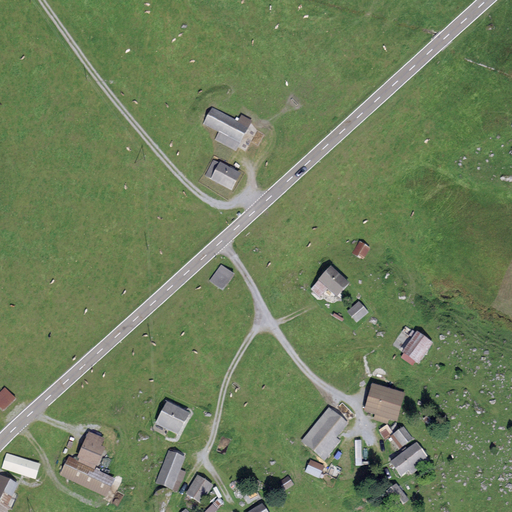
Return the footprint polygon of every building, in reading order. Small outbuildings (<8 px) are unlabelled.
[(251,132),(216,113),(207,128),(232,141),(228,148),(239,154),(251,132)] [(247,181),(223,168),(214,183),(239,196),(247,181)] [(372,252),(361,246),(354,258),(364,264),(372,252)] [(237,280),(223,270),(212,286),(227,296),(237,280)] [(355,288),(336,271),(315,295),(323,301),(332,291),(343,301),(355,288)] [(364,306),(351,315),(359,326),(371,317),(364,306)] [(436,347),(420,336),(408,354),(423,365),(436,347)] [(410,397),(376,386),(367,415),(377,418),(376,422),(390,426),(391,422),(402,425),(410,397)] [(18,402),(8,390),(0,396),(0,410),(4,414),(18,402)] [(186,414),(168,405),(159,423),(177,432),(186,414)] [(350,425),(330,410),(303,445),(326,463),(342,443),(338,440),(350,425)] [(410,432),(399,441),(408,453),(393,465),(407,482),(433,462),(410,432)] [(106,445),(87,437),(79,457),(98,465),(106,445)] [(188,460),(172,453),(159,486),(176,493),(188,460)] [(46,467),(9,456),(5,471),(41,482),(46,467)] [(121,483),(72,460),(63,478),(113,501),(121,483)] [(330,472),(313,464),(309,473),(326,481),(330,472)] [(11,511),(24,487),(6,478),(0,490),(0,511),(11,511)] [(199,478),(188,495),(200,503),(211,485),(199,478)] [(293,480),(282,486),(286,492),(297,486),(293,480)]
